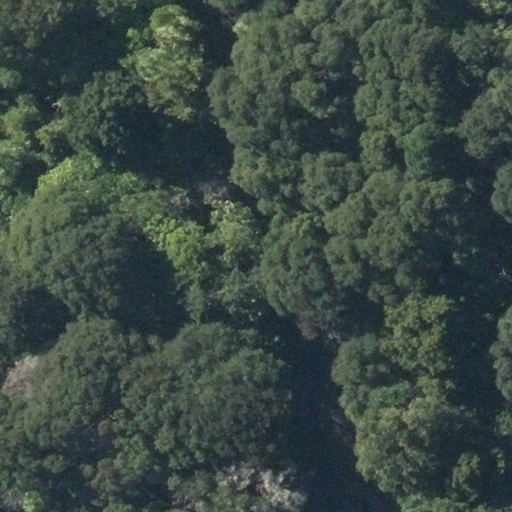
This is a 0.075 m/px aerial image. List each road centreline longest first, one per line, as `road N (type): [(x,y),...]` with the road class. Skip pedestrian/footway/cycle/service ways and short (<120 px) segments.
road 1 (track): [(185,0),(325,511)]
road 2 (track): [(263,272),(384,511)]
